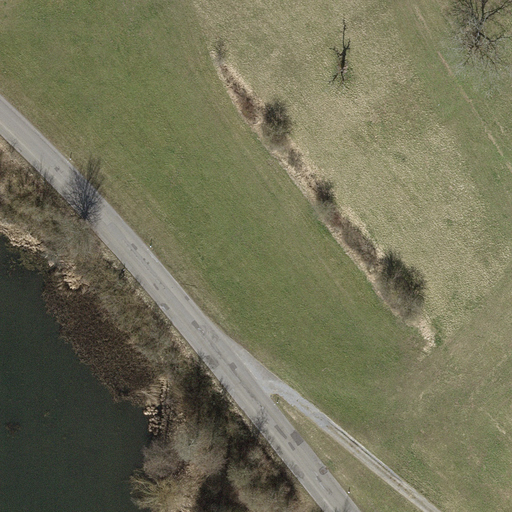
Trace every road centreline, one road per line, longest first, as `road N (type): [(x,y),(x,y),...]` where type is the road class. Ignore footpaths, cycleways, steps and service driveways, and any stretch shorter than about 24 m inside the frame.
road 1 (tertiary): [(338,511),(210,350),(0,115)]
road 2 (track): [(210,350),(291,397),(436,511)]
